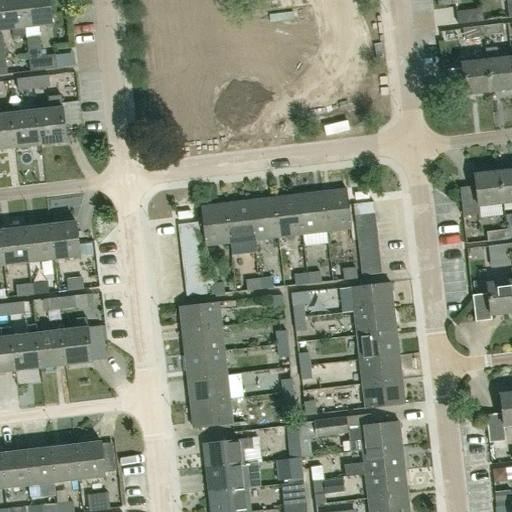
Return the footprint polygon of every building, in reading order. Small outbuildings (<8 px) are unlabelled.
[(26,34),(25,25),(21,0),(0,0),(0,28),(12,27),(13,36),(26,34)] [(21,0),(25,25),(52,22),(49,0),(21,0)] [(291,0),(292,10),(343,8),(342,0),(291,0)] [(436,0),(437,9),(456,6),(455,0),(436,0)] [(455,25),(481,22),(480,9),(453,12),(455,25)] [(503,34),(502,24),(480,27),(481,37),(503,34)] [(481,37),(480,27),(463,29),(464,38),(476,37),(478,53),(482,52),(481,37)] [(495,48),(485,49),(486,59),(483,59),(487,91),(511,88),(508,56),(497,58),(495,48)] [(483,59),(471,61),(470,54),(461,55),(461,62),(458,62),(461,94),(487,91),(483,59)] [(58,68),(56,55),(29,58),(31,71),(58,68)] [(34,89),(50,87),(48,76),(33,77),(34,89)] [(34,89),(33,77),(16,79),(17,91),(34,89)] [(48,107),(37,108),(41,143),(67,140),(63,105),(62,106),(61,96),(47,97),(48,107)] [(37,108),(11,111),(15,146),(41,143),(37,108)] [(11,111),(0,112),(0,147),(15,146),(11,111)] [(511,169),(497,171),(500,203),(511,201),(511,169)] [(475,206),(500,203),(497,171),(471,174),(473,186),(456,187),(460,216),(476,214),(475,206)] [(324,232),(349,229),(344,190),(319,193),(324,232)] [(324,232),(319,193),(296,196),(300,234),(324,232)] [(300,234),(296,196),(272,199),(276,237),(300,234)] [(276,237),(272,199),(248,202),(252,240),(276,237)] [(252,240),(248,202),(224,204),(228,243),(252,240)] [(353,205),(355,215),(375,213),(374,202),(353,205)] [(228,243),(224,204),(199,207),(204,246),(228,243)] [(355,215),(356,225),(376,223),(375,213),(355,215)] [(50,223),(54,259),(80,256),(76,220),(50,223)] [(178,235),(198,232),(197,222),(177,225),(178,235)] [(54,259),(50,223),(25,226),(29,262),(54,259)] [(357,235),(377,233),(376,223),(356,225),(357,235)] [(29,262),(25,226),(0,228),(0,231),(4,265),(29,262)] [(505,240),(504,230),(486,232),(487,242),(505,240)] [(198,232),(178,235),(179,245),(200,242),(198,232)] [(358,246),(378,243),(377,233),(357,235),(358,246)] [(200,242),(179,245),(181,255),(201,252),(200,242)] [(359,256),(380,253),(378,243),(358,246),(359,256)] [(506,254),(505,245),(488,246),(489,256),(506,254)] [(201,252),(181,255),(182,265),(202,263),(201,252)] [(359,256),(361,266),(381,264),(380,253),(359,256)] [(202,263),(182,265),(183,275),(203,273),(202,263)] [(362,276),(382,274),(381,264),(361,266),(362,276)] [(344,280),(357,279),(356,268),(342,269),(344,280)] [(306,284),(321,283),(320,272),(305,274),(306,284)] [(203,273),(183,275),(184,286),(205,283),(203,273)] [(306,284),(305,274),(293,275),(295,286),(306,284)] [(258,290),(273,288),(272,277),(257,279),(258,290)] [(68,291),(84,290),(82,278),(67,279),(68,291)] [(258,290),(257,279),(246,280),(247,291),(258,290)] [(484,284),(485,294),(470,296),(473,322),(489,320),(488,315),(511,312),(511,301),(510,281),(484,284)] [(33,295),(49,294),(47,282),(32,284),(33,295)] [(205,283),(184,286),(186,296),(206,293),(205,283)] [(211,295),(224,294),(223,283),(209,284),(211,295)] [(33,295),(32,284),(16,286),(17,297),(33,295)] [(352,313),(391,308),(388,284),(349,288),(352,313)] [(273,310),(284,309),(282,295),(272,297),(273,310)] [(60,310),(75,308),(74,296),(58,298),(60,310)] [(60,310),(58,298),(42,300),(43,312),(60,310)] [(10,316),(25,314),(24,302),(8,304),(10,316)] [(181,331),(221,327),(218,302),(178,306),(181,331)] [(0,317),(10,316),(8,304),(0,304),(0,317)] [(294,319),(305,318),(303,305),(292,306),(294,319)] [(391,308),(352,313),(354,337),(393,332),(391,308)] [(66,365),(92,362),(87,317),(77,319),(78,327),(62,329),(66,365)] [(305,318),(294,319),(295,332),(306,331),(305,318)] [(26,333),(12,335),(16,370),(41,368),(37,332),(36,332),(35,325),(25,326),(26,333)] [(0,331),(1,336),(0,336),(0,372),(16,370),(12,335),(10,335),(10,327),(0,328),(0,331)] [(221,327),(181,331),(184,356),(224,351),(221,327)] [(62,329),(37,332),(41,368),(66,365),(62,329)] [(277,345),(288,343),(286,331),(276,332),(277,345)] [(393,332),(354,337),(357,361),(396,356),(393,332)] [(288,343),(277,345),(278,358),(289,357),(288,343)] [(224,351),(184,356),(187,380),(226,375),(224,351)] [(299,367),(310,366),(309,353),(298,354),(299,367)] [(396,356),(357,361),(360,385),(399,380),(396,356)] [(310,366),(299,367),(301,380),(312,379),(310,366)] [(226,375),(187,380),(189,404),(229,399),(226,375)] [(282,393),(293,392),(292,379),(281,380),(282,393)] [(399,380),(360,385),(363,409),(402,405),(399,380)] [(511,391),(498,394),(500,413),(484,415),(488,442),(503,440),(502,425),(511,424),(511,452),(511,454),(511,391)] [(293,426),(291,406),(295,406),(293,392),(282,393),(284,407),(285,407),(286,426),(293,426)] [(189,404),(190,410),(192,429),(232,424),(229,399),(189,404)] [(305,416),(316,415),(314,401),(303,403),(305,416)] [(360,451),(400,446),(397,423),(371,426),(369,414),(337,418),(337,419),(314,421),(296,423),(297,425),(301,458),(301,459),(309,458),(309,457),(313,456),(312,449),(304,449),(303,443),(310,442),(310,438),(316,438),(339,435),(338,432),(345,431),(347,442),(359,441),(360,451)] [(293,426),(286,426),(290,459),(301,458),(297,425),(293,426)] [(202,444),(205,469),(244,464),(257,463),(254,438),(202,444)] [(79,480),(105,477),(101,442),(75,445),(79,480)] [(50,448),(54,483),(79,480),(75,445),(50,448)] [(342,466),(343,477),(403,470),(400,446),(360,451),(362,464),(342,466)] [(25,451),(29,486),(54,483),(50,448),(25,451)] [(0,453),(0,456),(4,489),(29,486),(25,451),(0,453)] [(302,471),(301,459),(301,458),(290,459),(275,461),(278,481),(303,478),(302,471)] [(247,488),(244,464),(205,469),(207,492),(247,488)] [(311,468),(311,469),(312,480),(323,479),(322,467),(311,468)] [(363,476),(366,499),(405,494),(403,470),(343,477),(343,478),(363,476)] [(323,479),(312,480),(314,494),(344,491),(343,479),(323,481),(323,479)] [(280,485),(283,508),(306,506),(303,482),(280,485)] [(207,492),(209,511),(249,511),(247,488),(207,492)] [(511,503),(511,504),(510,490),(494,492),(495,508),(511,506),(511,503)] [(366,499),(367,511),(407,511),(405,494),(366,499)] [(93,511),(109,509),(108,498),(92,500),(93,511)] [(57,503),(58,511),(73,511),(73,502),(57,503)] [(58,511),(57,503),(32,506),(32,511),(58,511)]
